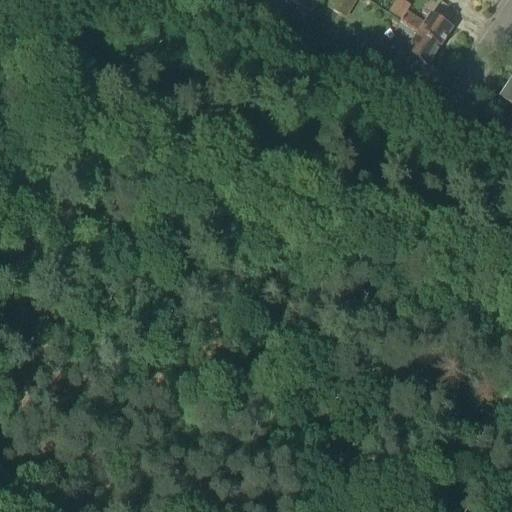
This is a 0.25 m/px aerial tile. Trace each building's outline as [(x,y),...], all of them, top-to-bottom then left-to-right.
[(316,6),(305,0),(294,0),(296,1),(293,5),(310,15),(316,6)] [(347,0),(331,0),(327,8),(339,15),(347,0)] [(401,22),(408,12),(394,3),(388,14),(401,22)] [(408,15),(402,24),(441,49),(453,30),(430,16),(424,25),(408,15)] [(402,24),(397,32),(396,33),(413,43),(406,54),(429,68),(441,49),(402,24)] [(511,85),(502,101),(511,107),(511,85)]
